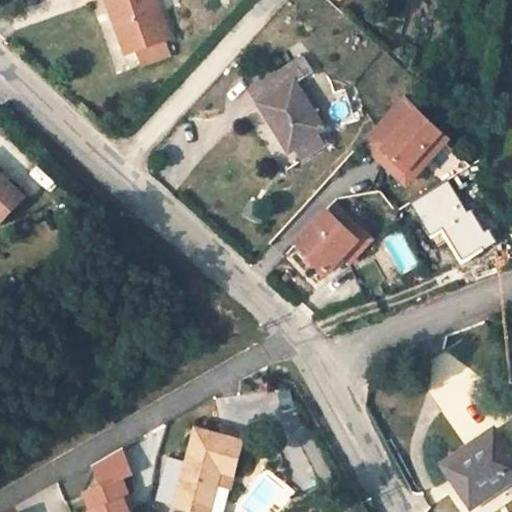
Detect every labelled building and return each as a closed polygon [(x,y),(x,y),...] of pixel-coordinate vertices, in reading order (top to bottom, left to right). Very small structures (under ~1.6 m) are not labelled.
[(115,0),(108,3),(127,54),(135,51),(166,39),(171,37),(157,0),(115,0)] [(331,0),(342,10),(351,0),(331,0)] [(166,39),(135,51),(142,68),(173,57),(166,39)] [(296,62),(252,91),(291,152),(295,150),(320,133),(327,129),(296,83),(306,77),(296,62)] [(357,90),(347,93),(354,113),(363,109),(357,90)] [(364,142),(410,183),(451,137),(405,96),(364,142)] [(329,147),(320,133),(295,150),(303,163),(329,147)] [(0,228),(24,206),(0,181),(0,228)] [(447,182),(412,204),(433,236),(441,231),(461,263),(495,242),(487,230),(483,232),(470,211),(466,213),(447,182)] [(260,223),(266,206),(248,200),(242,217),(260,223)] [(336,202),(327,211),(358,240),(367,249),(375,239),(336,202)] [(398,212),(389,209),(385,218),(394,221),(398,212)] [(358,240),(327,211),(297,244),(327,273),(341,258),(358,240)] [(367,249),(358,240),(341,258),(350,266),(367,249)] [(244,442),(197,429),(176,506),(198,511),(209,511),(221,470),(235,474),(244,442)] [(511,451),(497,429),(444,465),(472,506),(511,479),(511,451)] [(302,491),(333,478),(315,436),(284,449),(302,491)] [(121,450),(92,466),(99,485),(84,491),(91,510),(89,511),(88,511),(128,511),(124,499),(129,497),(122,479),(132,475),(121,450)]
